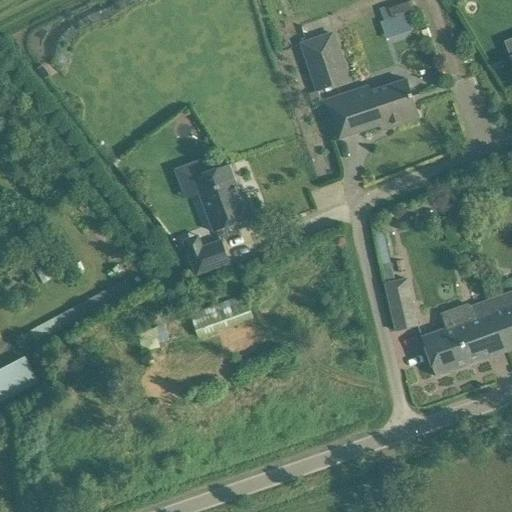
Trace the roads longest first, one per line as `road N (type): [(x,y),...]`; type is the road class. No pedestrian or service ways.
road 1 (unclassified): [(412,430),(360,203),(511,142)]
road 2 (unclassified): [(173,511),(412,430)]
